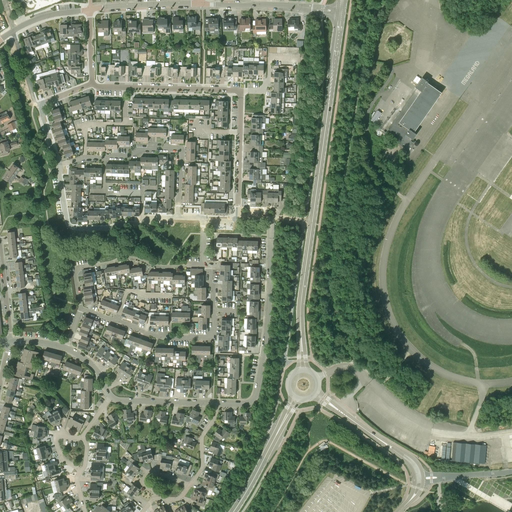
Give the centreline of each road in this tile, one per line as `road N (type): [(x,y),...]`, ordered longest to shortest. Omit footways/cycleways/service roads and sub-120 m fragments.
road 1 (secondary): [(302,370),(300,305),(340,12)]
road 2 (residential): [(269,218),(257,391),(251,402),(217,403)]
road 3 (residential): [(178,213),(181,149),(58,165)]
road 4 (residential): [(80,308),(158,337),(189,338),(212,336),(213,310)]
road 5 (residential): [(93,83),(228,90),(240,98)]
road 6 (secondary): [(234,511),(296,398)]
road 7 (residential): [(58,165),(40,107),(93,83)]
